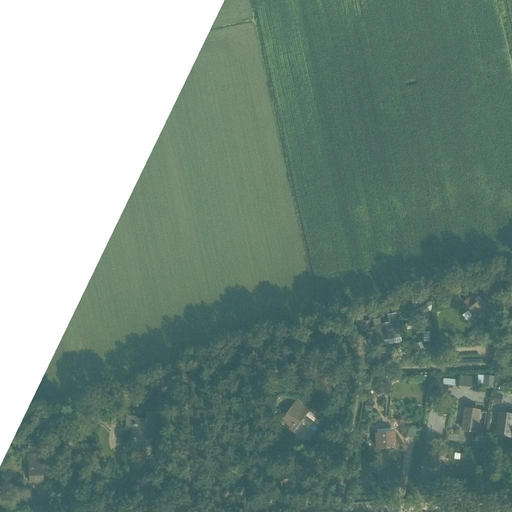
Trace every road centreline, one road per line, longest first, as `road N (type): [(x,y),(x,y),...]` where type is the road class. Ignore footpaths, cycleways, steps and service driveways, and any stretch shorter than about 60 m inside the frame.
road 1 (track): [(330,506),(360,374),(509,366)]
road 2 (track): [(238,511),(511,499)]
